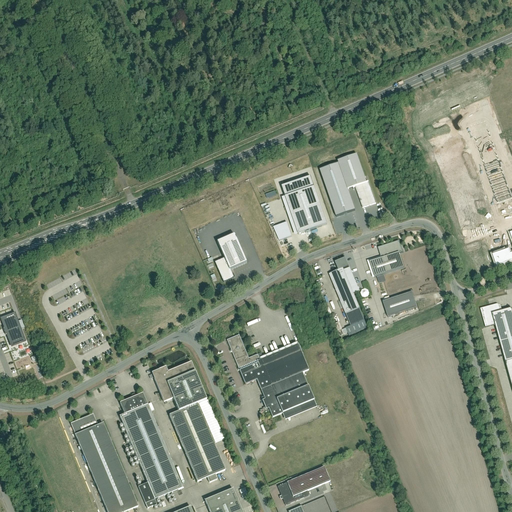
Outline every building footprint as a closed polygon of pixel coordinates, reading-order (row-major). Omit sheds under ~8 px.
[(511,222),(511,185),(483,118),(466,125),(506,225),(511,222)] [(356,156),(318,169),(338,220),(356,213),(348,190),(355,188),(362,208),(375,203),(368,182),(366,183),(356,156)] [(295,238),(329,229),(311,178),(283,188),(286,197),(282,198),(295,238)] [(267,199),(277,196),(275,191),(266,195),(267,199)] [(292,237),(287,223),(274,228),(279,242),(292,237)] [(509,248),(492,254),(497,267),(511,261),(511,229),(509,231),(511,241),(511,253),(511,254),(509,248)] [(246,263),(233,235),(217,242),(224,259),(214,264),(223,282),(234,277),(230,270),(246,263)] [(369,263),(373,278),(403,269),(399,254),(402,253),(399,242),(378,249),(381,259),(369,263)] [(346,259),(335,263),(340,271),(343,269),(349,267),(346,259)] [(344,271),(354,293),(360,291),(350,268),(344,271)] [(344,271),(343,269),(340,271),(329,276),(346,314),(360,309),(354,293),(344,271)] [(364,289),(361,294),(367,298),(370,292),(364,289)] [(383,303),(387,318),(417,308),(412,294),(383,303)] [(497,303),(479,308),(485,328),(494,325),(505,362),(511,360),(511,313),(511,309),(502,311),(500,305),(497,303)] [(351,326),(346,327),(349,335),(368,328),(360,309),(346,314),(348,319),(351,326)] [(16,312),(0,317),(0,324),(9,347),(27,340),(16,312)] [(238,335),(227,340),(245,383),(257,378),(265,399),(262,400),(266,409),(269,408),(272,417),(282,413),(285,420),(317,407),(302,372),(309,370),(298,342),(259,358),(257,354),(248,358),(238,335)] [(167,369),(154,374),(166,404),(175,400),(181,413),(171,417),(198,484),(226,473),(199,406),(208,402),(192,364),(169,374),(167,369)] [(182,488),(143,396),(121,405),(125,416),(121,418),(148,484),(138,488),(148,511),(158,506),(155,500),(182,488)] [(93,416),(71,426),(107,511),(128,511),(138,508),(103,426),(98,428),(93,416)] [(324,469),(278,488),(286,505),(309,496),(308,492),(330,483),(324,469)] [(242,511),(234,490),(206,502),(210,511),(242,511)]
